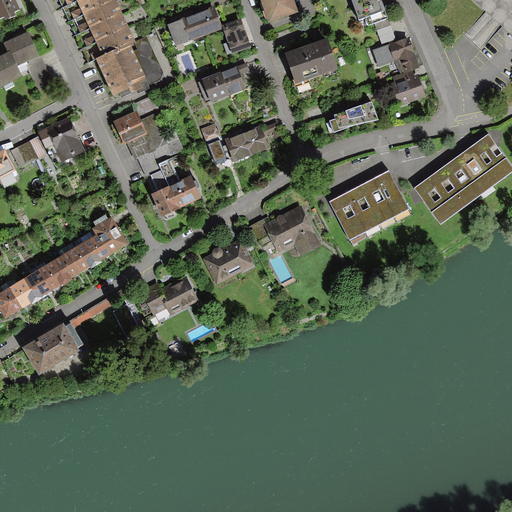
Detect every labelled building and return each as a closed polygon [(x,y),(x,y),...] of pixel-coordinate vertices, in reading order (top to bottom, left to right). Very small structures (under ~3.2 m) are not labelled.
[(14,0),(0,0),(0,21),(20,12),(14,0)] [(77,0),(83,12),(109,0),(77,0)] [(109,0),(83,12),(90,27),(121,13),(115,0),(109,0)] [(262,0),(270,22),(299,12),(294,0),(262,0)] [(369,17),(378,39),(393,33),(380,0),(349,0),(357,22),(369,17)] [(511,0),(486,0),(480,7),(496,21),(511,3),(511,0)] [(511,3),(496,21),(511,36),(511,3)] [(213,10),(197,16),(205,36),(221,30),(213,10)] [(90,27),(96,42),(128,28),(121,13),(90,27)] [(177,47),(205,36),(197,16),(169,27),(177,47)] [(247,45),(239,23),(226,27),(234,50),(247,45)] [(96,42),(103,57),(131,45),(135,42),(128,28),(96,42)] [(395,38),(393,33),(378,39),(380,44),(395,38)] [(17,70),(25,67),(40,97),(55,90),(40,60),(28,34),(5,45),(10,56),(17,70)] [(418,68),(407,38),(387,45),(388,46),(372,52),(377,67),(394,61),(399,74),(418,68)] [(338,73),(327,41),(287,55),(298,86),(338,73)] [(103,57),(97,60),(114,98),(148,83),(131,45),(103,57)] [(0,91),(22,81),(17,70),(10,56),(0,60),(0,91)] [(247,65),(221,76),(230,98),(244,92),(239,81),(251,76),(247,65)] [(413,72),(393,78),(395,83),(391,84),(399,107),(426,98),(419,76),(415,78),(413,72)] [(212,105),(230,98),(221,76),(203,83),(212,105)] [(327,123),(331,134),(378,121),(371,100),(335,115),(336,118),(327,123)] [(125,141),(128,140),(136,158),(169,144),(172,152),(183,147),(176,130),(165,134),(155,112),(141,118),(138,110),(116,119),(125,141)] [(85,150),(68,115),(38,130),(50,154),(57,150),(63,161),(85,150)] [(258,123),(241,130),(251,152),(267,146),(258,123)] [(278,124),(267,128),(269,133),(274,131),(276,137),(282,135),(278,124)] [(234,159),(251,152),(241,130),(225,136),(234,159)] [(511,165),(488,134),(414,188),(441,224),(511,171),(511,165)] [(35,138),(13,149),(22,165),(44,153),(35,138)] [(220,139),(207,143),(213,160),(226,155),(220,139)] [(0,152),(0,179),(17,171),(6,149),(0,152)] [(161,166),(163,171),(182,210),(202,200),(191,178),(182,182),(172,161),(161,166)] [(389,170),(329,201),(352,245),(412,214),(389,170)] [(154,198),(165,218),(182,210),(163,171),(151,176),(160,195),(154,198)] [(323,242),(301,202),(264,221),(280,251),(297,242),(302,253),(323,242)] [(92,229),(97,237),(109,258),(128,247),(111,218),(92,229)] [(102,262),(109,258),(97,237),(84,245),(97,268),(103,264),(102,262)] [(243,238),(203,257),(216,285),(256,266),(243,238)] [(92,271),(97,268),(84,245),(69,254),(81,275),(91,269),(92,271)] [(72,280),(81,275),(69,254),(54,263),(68,286),(73,282),(72,280)] [(62,289),(68,286),(54,263),(39,272),(52,293),(61,287),(62,289)] [(43,298),(52,293),(39,272),(24,281),(38,304),(44,300),(43,298)] [(200,298),(188,273),(163,285),(160,280),(143,288),(154,311),(167,305),(171,312),(200,298)] [(32,307),(38,304),(24,281),(7,291),(20,312),(31,305),(32,307)] [(0,308),(7,320),(20,312),(7,291),(0,294),(0,308)] [(23,351),(39,377),(80,353),(64,326),(23,351)]
